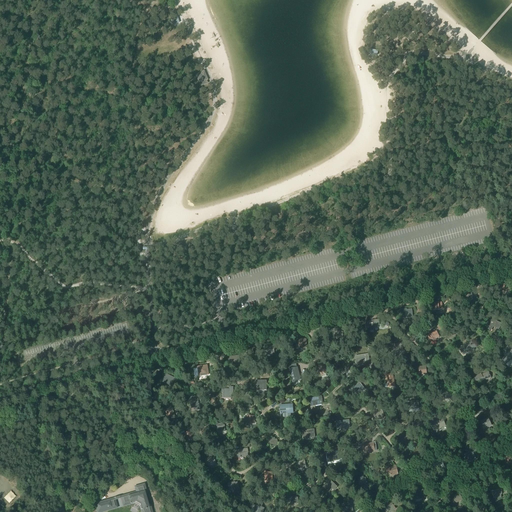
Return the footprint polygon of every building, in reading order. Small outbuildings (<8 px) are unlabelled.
[(203,71),(195,75),(200,85),(206,83),(205,81),(207,80),(203,71)] [(502,288),(493,289),(494,293),(503,292),(510,291),(509,284),(502,285),(502,288)] [(442,303),(432,304),(432,311),(443,310),(442,303)] [(406,310),(401,310),(401,313),(403,313),(403,318),(412,317),(412,310),(406,311),(406,310)] [(489,330),(492,329),(493,327),(498,329),(501,324),(497,322),(497,323),(495,322),(496,320),(492,318),(486,329),(489,330)] [(366,322),(367,330),(372,330),(372,329),(374,329),(374,328),(376,328),(376,326),(379,325),(379,320),(375,321),(374,321),(371,321),(366,322)] [(340,331),(340,329),(332,330),(332,333),(333,333),(334,336),(334,337),(340,336),(340,337),(342,336),(342,331),(340,331)] [(431,343),(435,341),(435,340),(439,337),(436,331),(427,336),(431,342),(431,343)] [(461,348),(460,349),(463,355),(467,353),(467,352),(473,349),(476,348),(473,341),(470,342),(461,347),(461,348)] [(400,345),(400,344),(393,345),(393,348),(394,348),(395,351),(394,351),(395,352),(401,351),(403,351),(402,345),(400,345)] [(504,358),(502,360),(505,365),(511,360),(511,355),(510,353),(511,351),(511,349),(510,346),(503,350),(505,353),(504,354),(506,357),(504,358)] [(272,348),(272,347),(264,348),(265,351),(266,351),(266,354),(266,355),(267,355),(267,354),(272,354),(274,354),(274,348),(272,348)] [(368,355),(356,357),(357,364),(360,364),(360,363),(365,362),(365,363),(367,362),(366,359),(369,358),(368,355)] [(240,364),(238,356),(228,358),(229,364),(232,364),(233,364),(238,363),(238,364),(240,364)] [(199,376),(200,376),(208,375),(207,366),(198,367),(199,376)] [(326,366),(319,368),(321,375),(321,376),(321,375),(322,378),(326,376),(326,374),(325,373),(327,373),(327,371),(327,370),(326,368),(326,366)] [(299,375),(297,368),(289,370),(292,382),(298,380),(297,380),(296,376),(298,376),(298,375),(299,375)] [(481,373),(474,376),(478,385),(484,382),(484,381),(491,378),(488,371),(481,374),(481,373)] [(392,374),(386,375),(388,388),(395,386),(392,374)] [(171,386),(174,380),(173,379),(173,378),(166,375),(165,378),(164,381),(163,382),(164,382),(169,385),(171,386)] [(266,390),(266,381),(256,381),(256,385),(257,385),(257,388),(257,389),(258,389),(264,389),(264,390),(266,390)] [(359,383),(351,390),(356,396),(364,390),(359,383)] [(223,397),(231,398),(231,397),(231,394),(233,394),(233,388),(229,388),(229,390),(222,390),(222,393),(223,393),(223,397)] [(448,393),(448,391),(442,393),(444,399),(444,400),(444,399),(449,398),(449,399),(451,399),(450,393),(448,393)] [(323,404),(321,397),(310,399),(311,406),(315,405),(316,405),(320,404),(320,405),(323,404)] [(190,406),(190,407),(191,409),(195,408),(196,411),(200,410),(200,405),(199,405),(198,399),(190,400),(191,406),(190,406)] [(418,401),(406,402),(407,410),(419,409),(418,401)] [(293,404),(279,405),(280,415),(293,414),(293,404)] [(170,405),(163,409),(169,421),(176,417),(173,413),(174,412),(170,405)] [(247,417),(244,417),(244,424),(247,423),(247,424),(248,424),(252,424),(252,423),(254,423),(254,421),(254,418),(254,416),(247,417)] [(442,419),(431,423),(434,431),(446,427),(442,419)] [(488,427),(491,426),(488,419),(480,422),(483,428),(482,428),(483,429),(483,428),(487,427),(488,427)] [(349,421),(337,422),(337,425),(341,425),(341,428),(341,429),(342,429),(347,428),(350,428),(349,421)] [(314,429),(301,431),(302,435),(303,439),(315,438),(314,429)] [(191,431),(182,434),(184,438),(185,437),(188,443),(194,441),(192,436),(193,436),(191,431)] [(400,444),(407,443),(406,439),(407,439),(406,434),(404,435),(404,436),(398,437),(400,443),(400,444)] [(275,440),(274,439),(269,440),(271,446),(271,447),(276,445),(276,446),(278,445),(276,440),(275,440)] [(372,444),(364,445),(365,448),(366,451),(366,452),(372,451),(374,451),(377,451),(375,442),(371,442),(372,444)] [(247,449),(236,451),(237,457),(240,457),(240,458),(241,458),(241,457),(245,456),(246,457),(248,457),(247,451),(247,449)] [(338,452),(327,454),(328,462),(331,462),(339,460),(338,455),(339,455),(338,452)] [(469,452),(465,455),(466,458),(465,458),(467,463),(475,459),(472,453),(470,454),(469,452)] [(502,455),(501,456),(501,459),(504,458),(506,464),(510,463),(510,461),(511,461),(511,460),(511,454),(510,455),(510,453),(502,455)] [(213,460),(212,458),(205,460),(206,462),(207,462),(207,465),(207,466),(208,466),(213,465),(213,466),(215,465),(214,459),(213,460)] [(440,462),(439,461),(432,464),(433,466),(434,466),(435,469),(436,470),(441,467),(442,468),(444,467),(441,462),(440,462)] [(303,463),(302,462),(297,463),(299,469),(299,470),(304,468),(304,469),(306,468),(304,463),(303,463)] [(395,469),(394,467),(389,469),(391,475),(390,475),(391,476),(391,475),(396,474),(396,475),(398,474),(396,469),(395,469)] [(363,479),(363,477),(358,479),(359,485),(360,486),(360,485),(364,484),(365,485),(367,484),(365,478),(363,479)] [(327,483),(323,487),(329,493),(332,489),(334,490),(337,487),(328,479),(325,481),(327,483)] [(239,490),(237,483),(235,484),(235,485),(232,485),(231,484),(228,484),(230,492),(233,491),(233,492),(234,491),(233,491),(239,490)] [(79,497),(97,491),(95,486),(78,492),(79,497)] [(139,494),(128,497),(129,499),(128,499),(129,502),(130,501),(130,504),(136,502),(140,505),(141,510),(142,510),(145,509),(146,510),(146,509),(148,508),(149,508),(143,489),(138,490),(139,494)] [(416,492),(412,493),(414,500),(417,499),(418,499),(422,498),(423,499),(425,498),(423,492),(422,493),(421,491),(416,492)] [(457,494),(453,497),(455,502),(456,503),(460,500),(461,501),(462,500),(460,495),(458,495),(457,494)] [(110,502),(97,505),(99,511),(111,507),(110,502)] [(395,509),(391,503),(390,504),(389,503),(382,508),(384,510),(385,510),(386,511),(389,511),(393,510),(395,509)]
